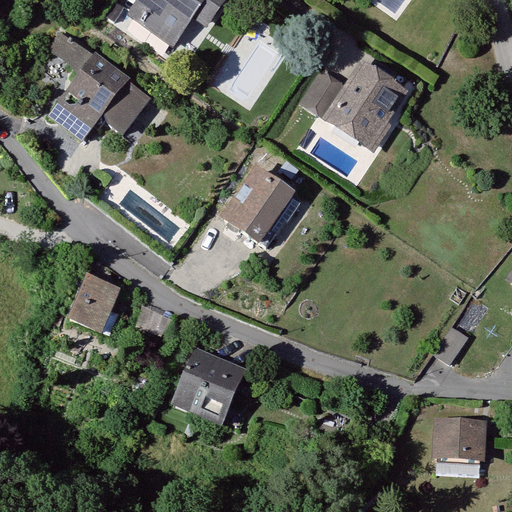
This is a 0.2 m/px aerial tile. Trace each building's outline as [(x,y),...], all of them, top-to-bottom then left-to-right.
[(233,0),(133,0),(119,20),(165,54),(189,20),(208,34),(233,0)] [(159,110),(93,62),(47,123),(85,151),(100,132),(128,152),(159,110)] [(296,115),(321,134),(369,168),(411,109),(361,72),(342,98),(320,81),(296,115)] [(252,183),(216,231),(255,260),(291,212),(252,183)] [(511,280),(503,293),(511,299),(511,280)] [(87,294),(66,343),(97,357),(118,307),(87,294)] [(162,337),(171,317),(146,305),(137,324),(162,337)] [(196,362),(171,424),(220,444),(245,383),(196,362)] [(484,474),(484,431),(434,430),(433,473),(484,474)]
